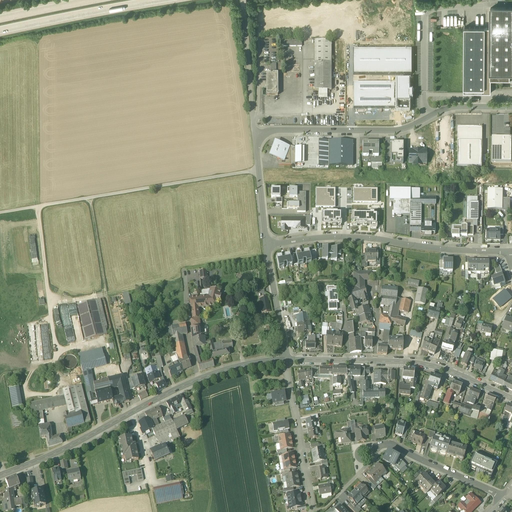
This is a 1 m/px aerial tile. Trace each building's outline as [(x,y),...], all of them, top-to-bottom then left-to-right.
[(511,8),(490,8),(490,28),(490,74),(511,73),(511,8)] [(490,93),(490,80),(490,74),(490,28),(463,28),(463,93),(490,93)] [(331,40),(314,40),(314,90),(331,90),(331,78),(333,78),(333,73),(331,73),(331,40)] [(353,50),(352,76),(411,76),(411,50),(353,50)] [(278,74),(266,74),(266,96),(278,96),(278,74)] [(397,79),(397,83),(397,100),(410,100),(410,97),(413,97),(413,89),(410,89),(410,79),(397,79)] [(397,109),(397,100),(397,83),(354,83),(353,108),(397,109)] [(482,127),(457,127),(457,167),(482,167),(482,127)] [(504,137),(492,137),(492,162),(511,162),(511,137),(510,137),(504,137)] [(318,166),(328,166),(329,141),(318,141),(318,166)] [(328,166),(353,166),(353,141),(329,141),(328,166)] [(284,146),(276,143),(274,142),(269,156),(280,160),(284,162),(290,146),(285,144),(284,146)] [(379,143),(363,142),(362,156),(378,157),(379,143)] [(403,143),(391,143),(391,164),(403,164),(403,143)] [(290,146),(284,162),(280,160),(280,161),(279,161),(278,165),(292,165),(292,163),(292,150),(292,147),(290,146)] [(424,153),(411,153),(411,162),(415,162),(415,164),(420,164),(420,162),(424,162),(424,153)] [(280,190),(276,190),(276,188),(271,188),(271,198),(275,198),(280,198),(280,190)] [(297,188),(287,188),(287,193),(289,193),(289,197),(297,197),(297,193),(297,188)] [(316,189),(315,208),(335,208),(335,189),(316,189)] [(353,189),(353,203),(377,203),(377,189),(353,189)] [(410,190),(389,189),(389,200),(393,201),(410,201),(410,198),(410,190)] [(410,190),(410,198),(419,198),(419,190),(410,190)] [(503,190),(488,190),(488,210),(503,210),(503,208),(503,199),(503,190)] [(306,193),(297,193),(297,197),(297,203),(297,209),(297,212),(305,212),(306,193)] [(410,201),(393,201),(393,215),(410,215),(410,204),(410,201)] [(420,204),(410,204),(410,215),(410,223),(419,223),(420,204)] [(478,204),(469,204),(469,221),(477,221),(478,204)] [(341,213),(321,213),(321,225),(341,225),(341,213)] [(351,213),(351,225),(370,225),(370,228),(377,228),(377,215),(374,215),(374,213),(351,213)] [(305,218),(281,218),(281,231),(288,232),(288,228),(305,228),(305,226),(305,218)] [(419,223),(410,223),(410,228),(410,233),(410,231),(420,231),(421,225),(421,223),(419,223)] [(431,224),(425,224),(425,225),(421,225),(420,231),(420,235),(431,235),(435,235),(435,225),(431,225),(431,224)] [(500,231),(487,230),(487,240),(500,241),(500,236),(500,231)] [(328,247),(322,247),(322,250),(322,259),(322,260),(327,260),(327,256),(331,256),(331,251),(327,251),(328,247)] [(337,248),(331,248),(331,251),(331,256),(331,261),(336,261),(337,257),(340,257),(340,253),(340,252),(337,252),(337,248)] [(308,251),(304,251),(305,261),(306,264),(306,263),(310,262),(311,263),(310,260),(313,259),(312,253),(309,254),(309,250),(308,250),(308,251)] [(377,251),(365,251),(365,256),(365,262),(376,262),(377,262),(377,256),(377,251)] [(300,252),(296,253),(296,252),(295,253),(297,262),(298,266),(298,264),(302,264),(302,265),(303,265),(302,261),(305,261),(304,255),(301,256),(301,252),(300,252)] [(290,254),(289,254),(285,255),(285,254),(284,255),(285,258),(286,264),(287,268),(287,267),(287,266),(291,266),(291,267),(292,267),(291,263),(294,263),(293,255),(293,257),(290,257),(290,254)] [(282,259),(281,255),(281,256),(277,256),(276,256),(279,269),(279,268),(283,267),(283,268),(284,268),(283,265),(286,264),(285,258),(282,259)] [(453,260),(443,260),(443,271),(452,272),(453,260)] [(479,262),(468,262),(468,271),(468,274),(479,274),(479,262)] [(489,262),(479,262),(479,274),(489,274),(489,262)] [(371,272),(354,272),(354,286),(348,288),(349,292),(364,288),(363,280),(371,280),(371,272)] [(498,277),(492,279),(495,287),(500,285),(505,283),(503,278),(504,278),(503,274),(498,275),(498,277)] [(419,282),(408,280),(407,286),(418,289),(419,282)] [(334,288),(334,287),(327,287),(326,287),(327,292),(329,292),(329,296),(328,296),(328,304),(337,303),(337,302),(338,302),(337,299),(338,299),(338,288),(334,288)] [(398,289),(381,287),(381,297),(397,299),(397,298),(398,289)] [(204,298),(202,298),(203,308),(204,308),(211,307),(216,306),(218,301),(219,302),(221,296),(219,295),(220,291),(210,288),(210,290),(207,290),(207,297),(204,297),(204,298)] [(364,288),(349,292),(351,299),(355,298),(361,297),(366,295),(364,288)] [(428,291),(418,288),(415,303),(424,305),(428,291)] [(493,301),(500,308),(511,299),(505,291),(493,301)] [(198,308),(203,308),(202,298),(199,298),(199,297),(190,298),(191,309),(192,319),(199,318),(198,308)] [(381,297),(380,297),(380,305),(390,306),(388,315),(388,317),(389,317),(389,319),(392,320),(391,322),(396,323),(395,324),(404,327),(406,320),(397,318),(399,311),(408,313),(410,301),(397,298),(397,299),(381,297)] [(267,298),(260,299),(263,314),(270,313),(267,298)] [(355,298),(351,299),(348,300),(352,312),(356,311),(356,310),(358,309),(355,298)] [(100,300),(94,301),(101,328),(105,327),(107,327),(100,300)] [(107,335),(105,327),(101,328),(94,301),(77,305),(79,313),(83,328),(82,328),(85,340),(107,335)] [(67,344),(82,341),(75,304),(60,307),(67,344)] [(436,310),(433,310),(434,305),(430,304),(427,317),(438,320),(440,311),(436,310)] [(368,306),(358,309),(356,310),(356,311),(358,317),(370,314),(368,306)] [(358,317),(359,324),(367,323),(368,325),(373,324),(370,314),(358,317)] [(388,315),(381,314),(381,315),(380,315),(379,323),(379,324),(386,325),(391,326),(391,322),(392,320),(389,319),(389,317),(388,317),(388,315)] [(465,316),(460,314),(459,318),(455,327),(460,329),(465,316)] [(302,315),(296,316),(297,326),(303,325),(309,324),(309,320),(309,319),(307,319),(307,315),(304,315),(302,315)] [(190,319),(191,328),(200,327),(199,318),(192,319),(190,319)] [(511,320),(507,319),(506,324),(503,331),(511,333),(511,332),(511,320)] [(173,336),(173,337),(180,336),(187,334),(185,325),(171,328),(173,336)] [(386,325),(386,331),(384,331),(383,342),(378,342),(378,346),(388,347),(389,339),(389,335),(391,326),(386,325)] [(448,325),(444,340),(449,341),(451,333),(453,329),(451,329),(451,326),(448,325)] [(492,328),(482,325),(480,332),(491,335),(492,328)] [(191,329),(192,339),(204,338),(203,335),(202,327),(200,327),(191,328),(191,329)] [(218,327),(210,333),(213,336),(220,331),(218,327)] [(422,333),(411,330),(410,336),(421,339),(422,333)] [(327,332),(326,332),(326,336),(326,337),(327,337),(326,345),(333,346),(334,333),(331,333),(327,332)] [(338,334),(334,333),(333,346),(342,347),(343,334),(338,334)] [(175,345),(182,343),(180,336),(173,337),(175,345)] [(396,339),(389,339),(388,347),(387,350),(403,350),(403,339),(402,339),(402,336),(396,336),(396,339)] [(426,336),(426,339),(425,339),(421,349),(428,352),(433,340),(428,338),(429,337),(426,336)] [(192,340),(194,349),(198,348),(208,346),(207,341),(205,342),(204,338),(192,340)] [(360,339),(349,340),(350,353),(361,352),(360,339)] [(433,339),(433,340),(428,352),(434,355),(437,348),(440,342),(433,339)] [(208,346),(210,354),(223,351),(228,350),(228,348),(232,348),(231,342),(222,343),(215,345),(213,345),(212,340),(207,341),(208,346)] [(449,341),(444,340),(441,349),(451,352),(453,347),(455,343),(449,341)] [(175,345),(178,360),(186,357),(183,343),(182,343),(175,345)] [(388,347),(378,346),(377,355),(387,355),(387,350),(388,347)] [(88,360),(92,359),(103,356),(102,351),(101,349),(87,352),(88,360)] [(210,354),(212,359),(225,356),(229,355),(228,350),(223,351),(210,354)] [(90,369),(88,360),(87,352),(78,355),(86,389),(89,401),(90,406),(94,405),(93,400),(91,394),(95,393),(92,377),(90,369)] [(168,355),(173,365),(178,362),(178,360),(176,353),(171,354),(168,355)] [(202,362),(200,353),(195,354),(200,371),(214,367),(212,359),(202,362)] [(472,356),(465,353),(461,364),(467,366),(469,362),(471,357),(472,356)] [(63,362),(63,365),(64,367),(66,369),(68,370),(71,370),(74,369),(76,367),(77,365),(77,362),(76,360),(75,358),(73,356),(70,356),(67,356),(65,357),(63,360),(63,362)] [(104,356),(103,356),(92,359),(94,368),(106,364),(104,356)] [(158,373),(160,379),(159,379),(160,381),(161,383),(164,382),(164,381),(163,377),(161,372),(161,371),(160,368),(163,367),(160,356),(156,358),(158,366),(155,366),(155,367),(158,373)] [(178,360),(178,362),(180,366),(183,372),(191,368),(187,357),(186,357),(178,360)] [(485,362),(477,359),(474,370),(481,373),(485,362)] [(183,372),(180,366),(174,369),(168,372),(171,378),(175,376),(176,377),(178,377),(177,375),(183,373),(183,372)] [(145,370),(147,376),(158,373),(155,367),(145,370)] [(360,369),(346,368),(347,376),(347,377),(349,377),(352,377),(359,377),(360,377),(360,369)] [(414,370),(403,369),(402,379),(411,380),(413,380),(414,375),(414,370)] [(307,371),(297,373),(299,381),(302,381),(308,380),(307,371)] [(386,372),(380,372),(380,384),(380,385),(386,385),(386,383),(389,383),(389,380),(394,380),(394,381),(394,376),(394,374),(386,374),(386,372)] [(160,379),(158,373),(147,376),(149,383),(150,382),(150,383),(156,381),(156,380),(159,379),(160,379)] [(497,376),(492,374),(489,381),(496,384),(499,377),(497,376)] [(122,375),(112,378),(114,384),(117,383),(119,392),(126,390),(122,375)] [(441,378),(431,375),(428,383),(428,384),(432,385),(438,387),(441,378)] [(96,376),(92,377),(95,393),(96,394),(103,393),(103,392),(110,390),(109,385),(110,385),(109,381),(108,381),(98,383),(96,376)] [(131,379),(128,380),(129,385),(130,389),(134,389),(140,387),(140,388),(142,387),(145,386),(144,381),(142,376),(137,377),(135,378),(131,379)] [(499,377),(496,384),(503,387),(506,380),(502,378),(499,377)] [(43,380),(45,390),(51,389),(50,379),(43,380)] [(157,386),(159,391),(165,388),(165,387),(166,386),(164,381),(164,382),(161,383),(161,384),(157,386)] [(425,382),(419,398),(427,401),(431,388),(432,385),(428,384),(428,383),(425,382)] [(462,386),(453,382),(450,391),(453,392),(459,394),(462,386)] [(81,386),(74,387),(81,411),(85,425),(91,423),(90,422),(91,422),(81,386)] [(9,389),(12,408),(22,406),(19,387),(9,389)] [(63,390),(64,396),(67,405),(70,415),(81,411),(74,387),(63,390)] [(480,393),(470,389),(467,396),(475,400),(477,400),(480,393)] [(98,404),(112,401),(113,401),(113,400),(110,390),(103,392),(103,393),(96,394),(97,399),(98,404)] [(121,398),(113,400),(113,401),(112,401),(112,402),(113,402),(114,406),(115,406),(116,407),(119,406),(119,405),(129,401),(126,390),(119,392),(121,398)] [(448,390),(443,403),(450,405),(450,404),(449,403),(453,392),(450,391),(448,390)] [(283,402),(285,401),(284,393),(271,395),(273,404),(275,403),(283,402)] [(166,403),(170,409),(173,407),(181,404),(184,402),(181,395),(166,403)] [(64,396),(36,402),(38,412),(42,411),(67,405),(64,396)] [(475,400),(467,396),(465,403),(473,406),(475,400)] [(496,399),(488,396),(484,404),(488,406),(487,410),(491,412),(496,399)] [(182,406),(185,413),(192,410),(187,401),(184,402),(181,404),(182,406)] [(439,405),(428,401),(426,407),(437,410),(439,405)] [(36,412),(38,412),(36,402),(29,404),(31,413),(36,412)] [(177,408),(182,406),(181,404),(173,407),(176,412),(175,413),(175,414),(179,412),(177,408)] [(148,420),(150,419),(151,421),(155,419),(162,416),(158,407),(145,414),(148,420)] [(44,425),(42,411),(38,412),(36,412),(38,424),(38,426),(44,425)] [(85,425),(81,411),(70,415),(69,415),(68,413),(64,414),(68,429),(69,433),(73,431),(72,428),(85,425)] [(10,415),(13,428),(22,426),(20,417),(20,413),(10,415)] [(489,416),(479,413),(478,415),(477,419),(486,422),(489,416)] [(184,417),(172,423),(176,430),(188,424),(184,417)] [(152,429),(154,428),(151,421),(150,419),(148,420),(139,424),(141,429),(140,430),(142,434),(152,430),(152,429)] [(285,431),(290,430),(288,421),(286,422),(285,419),(276,421),(276,423),(273,424),(274,433),(278,432),(277,430),(285,429),(285,431)] [(311,420),(306,421),(308,430),(316,428),(315,420),(315,419),(311,420)] [(152,430),(157,440),(177,431),(176,430),(172,423),(171,421),(165,424),(159,426),(154,428),(152,429),(152,430)] [(401,423),(398,422),(398,424),(396,425),(397,427),(395,434),(402,436),(402,437),(404,429),(406,428),(405,427),(406,424),(403,423),(402,422),(401,423)] [(46,437),(49,447),(56,445),(53,438),(51,439),(49,424),(44,425),(38,426),(40,438),(46,437)] [(375,429),(374,429),(375,434),(376,438),(382,437),(382,435),(385,435),(383,426),(379,427),(380,428),(375,429)] [(355,429),(356,433),(357,442),(365,440),(365,436),(368,436),(366,427),(355,429)] [(316,428),(308,430),(309,439),(318,437),(316,428)] [(348,430),(339,431),(339,433),(334,433),(335,439),(340,438),(341,445),(350,443),(349,435),(348,430)] [(181,439),(177,431),(157,440),(160,447),(160,448),(164,446),(181,439)] [(423,435),(415,433),(414,435),(413,436),(411,443),(416,444),(417,444),(421,445),(422,442),(423,442),(424,437),(425,436),(423,435)] [(53,438),(56,445),(62,443),(60,436),(53,438)] [(284,437),(278,438),(279,444),(291,442),(290,436),(284,437)] [(118,439),(121,451),(136,448),(135,444),(133,445),(131,437),(118,439)] [(434,437),(433,437),(433,440),(430,448),(437,450),(437,451),(439,452),(440,451),(447,453),(450,444),(450,442),(434,437)] [(291,442),(279,444),(280,451),(286,449),(293,448),(291,442)] [(467,449),(450,444),(447,453),(446,455),(463,460),(467,449)] [(150,451),(155,461),(169,455),(166,450),(164,446),(160,448),(160,447),(150,451)] [(138,460),(136,448),(121,451),(122,458),(124,457),(125,463),(126,463),(126,462),(131,461),(131,462),(138,460)] [(316,450),(311,451),(313,463),(321,462),(323,461),(322,453),(323,453),(322,449),(316,450)] [(383,460),(394,466),(399,458),(399,457),(388,451),(383,460)] [(287,455),(281,457),(283,463),(295,461),(294,454),(287,455)] [(497,464),(474,454),(469,467),(491,476),(497,464)] [(401,459),(399,458),(394,466),(400,472),(406,465),(401,459)] [(295,461),(283,463),(284,470),(290,469),(296,468),(295,461)] [(386,473),(377,464),(372,469),(380,478),(382,475),(383,476),(386,473)] [(322,468),(315,469),(315,474),(317,474),(318,480),(320,479),(320,480),(321,480),(321,479),(325,478),(324,472),(326,472),(325,468),(325,467),(322,468)] [(52,470),(54,482),(61,481),(60,475),(58,469),(52,470)] [(122,473),(124,485),(130,484),(128,477),(137,476),(138,482),(143,481),(141,469),(122,473)] [(380,478),(372,469),(367,474),(370,478),(375,483),(380,478)] [(73,481),(74,483),(78,483),(78,481),(80,480),(78,471),(71,472),(71,471),(66,472),(68,482),(73,481)] [(435,486),(424,473),(420,477),(415,482),(427,494),(430,490),(435,486)] [(289,475),(285,476),(286,483),(298,480),(297,474),(289,475)] [(6,484),(9,490),(14,488),(20,486),(16,477),(5,481),(6,483),(5,483),(6,484)] [(375,483),(370,478),(368,480),(370,482),(376,488),(378,485),(375,483)] [(298,480),(286,483),(287,489),(293,488),(299,487),(298,480)] [(376,488),(370,482),(368,485),(373,490),(376,488)] [(435,486),(430,490),(437,497),(437,498),(440,495),(446,489),(439,482),(435,486)] [(368,492),(360,484),(355,490),(363,498),(368,492)] [(154,491),(157,504),(182,499),(180,486),(180,485),(153,490),(154,491)] [(328,485),(318,487),(319,495),(331,494),(330,485),(328,485)] [(16,491),(14,488),(9,490),(6,491),(6,495),(5,495),(5,499),(4,500),(3,500),(4,503),(2,503),(3,511),(11,510),(10,508),(14,507),(12,500),(14,499),(13,491),(16,491)] [(31,492),(34,508),(46,505),(43,490),(38,490),(35,491),(31,492)] [(363,498),(355,490),(348,497),(352,502),(356,506),(357,506),(359,503),(362,506),(366,502),(363,498)] [(437,497),(430,490),(427,494),(431,499),(431,500),(433,501),(437,497)] [(294,494),(288,495),(288,498),(287,498),(289,506),(290,506),(290,509),(297,507),(302,506),(301,502),(300,503),(299,497),(300,497),(300,493),(294,494)] [(469,503),(462,510),(464,511),(472,511),(481,504),(475,498),(471,494),(466,499),(469,503)] [(440,495),(437,498),(437,497),(433,501),(435,504),(442,497),(440,495)] [(12,500),(14,507),(22,506),(26,505),(25,498),(21,498),(14,499),(12,500)] [(356,506),(352,502),(350,504),(357,511),(358,511),(361,510),(357,506),(356,506)]
